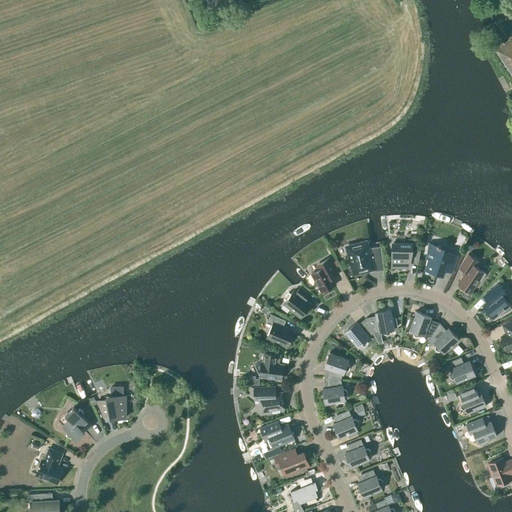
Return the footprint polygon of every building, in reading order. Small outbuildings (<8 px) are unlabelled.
[(232,0),(206,0),(211,12),(233,3),(232,0)] [(511,36),(508,39),(509,40),(504,43),(503,42),(494,48),(511,75),(511,36)] [(368,248),(366,241),(346,247),(353,274),(373,268),(382,267),(384,281),(385,281),(380,246),(372,247),(368,248)] [(428,243),(428,248),(426,258),(428,259),(426,270),(443,275),(445,270),(452,272),(457,255),(443,250),(444,248),(440,247),(440,246),(437,245),(437,246),(428,243)] [(418,262),(420,250),(412,249),(412,245),(391,245),(391,267),(409,267),(410,262),(418,262)] [(480,281),(486,273),(475,266),(478,261),(468,254),(459,267),(465,272),(457,284),(470,293),(479,280),(480,281)] [(321,292),(335,284),(332,278),(337,275),(328,258),(320,263),(322,267),(311,273),(321,292)] [(500,315),(511,309),(509,305),(510,304),(509,303),(507,295),(499,284),(483,296),(487,302),(482,306),(492,318),(499,313),(500,315)] [(309,294),(300,287),(296,292),(293,290),(290,294),(288,292),(284,298),(286,300),(283,303),(301,317),(311,304),(305,300),(309,294)] [(367,321),(373,333),(379,331),(379,332),(383,331),(384,334),(387,334),(389,332),(390,330),(394,329),(393,327),(397,326),(395,318),(392,319),(390,310),(391,310),(391,309),(375,312),(376,319),(367,321)] [(430,337),(437,325),(428,322),(430,316),(415,311),(416,312),(413,320),(410,319),(407,327),(410,328),(410,330),(413,331),(413,334),(415,336),(418,336),(420,334),(424,335),(424,334),(430,337)] [(287,346),(293,331),(282,326),(284,320),(271,314),(268,320),(273,322),(266,338),(267,337),(275,340),(275,341),(287,346)] [(368,336),(373,333),(367,321),(360,327),(356,322),(344,332),(345,332),(357,347),(360,344),(363,345),(365,345),(367,342),(366,339),(369,337),(368,336)] [(511,321),(503,325),(507,334),(501,336),(507,350),(511,348),(511,321)] [(430,337),(424,344),(427,348),(433,342),(436,344),(435,347),(436,349),(438,351),(441,350),(443,353),(458,339),(458,340),(459,340),(448,328),(443,332),(437,325),(430,337)] [(327,378),(340,379),(342,374),(343,374),(344,370),(347,370),(349,368),(349,365),(347,363),(348,360),(330,353),(330,352),(329,352),(324,367),(330,369),(327,378)] [(279,364),(279,360),(280,355),(263,353),(262,361),(261,361),(261,362),(255,365),(259,375),(259,376),(281,379),(283,364),(279,364)] [(463,363),(462,360),(460,357),(448,362),(451,368),(452,372),(450,374),(450,377),(452,378),(455,378),(456,382),(474,375),(475,376),(475,375),(469,361),(463,363)] [(341,385),(340,379),(327,378),(329,387),(322,389),(325,404),(326,404),(326,403),(345,400),(344,396),(346,395),(347,392),(345,389),(343,389),(342,385),(341,385)] [(124,395),(124,386),(110,386),(110,395),(106,395),(107,400),(98,401),(98,400),(97,400),(104,416),(105,416),(104,415),(110,412),(110,417),(125,417),(125,395),(124,395)] [(461,407),(463,409),(465,409),(467,412),(485,405),(485,406),(486,406),(480,391),(477,392),(474,386),(459,392),(462,398),(461,399),(463,402),(461,404),(461,407)] [(276,394),(276,387),(251,387),(251,388),(256,387),(260,413),(270,411),(270,410),(283,408),(283,410),(284,410),(281,393),(285,393),(285,392),(276,394)] [(78,410),(75,407),(68,413),(67,412),(58,420),(67,430),(66,432),(67,435),(70,437),(71,434),(75,438),(81,431),(83,433),(91,424),(82,415),(83,413),(83,412),(83,411),(83,410),(79,408),(78,410)] [(351,416),(348,410),(336,415),(339,421),(333,423),(339,438),(340,438),(339,437),(348,433),(349,437),(357,434),(356,430),(357,430),(356,426),(358,424),(358,421),(356,419),(353,419),(351,416)] [(484,424),(482,417),(466,423),(470,434),(474,433),(477,442),(479,442),(481,445),(488,442),(487,439),(495,435),(496,436),(490,421),(484,424)] [(280,427),(277,420),(260,428),(265,440),(269,438),(273,447),(294,439),(288,424),(280,427)] [(363,445),(360,439),(348,444),(351,450),(345,453),(351,468),(352,467),(351,466),(369,459),(368,455),(370,453),(370,451),(368,449),(365,449),(363,445)] [(58,462),(62,453),(49,448),(44,461),(41,460),(40,463),(39,463),(38,464),(39,465),(36,474),(39,475),(38,477),(46,479),(46,478),(57,482),(63,468),(56,466),(58,462)] [(297,453),(296,449),(270,459),(273,468),(284,463),(288,475),(296,472),(295,471),(308,465),(302,451),(297,453)] [(511,472),(511,458),(508,460),(508,461),(504,463),(502,457),(488,463),(496,485),(511,479),(509,474),(511,472)] [(375,475),(373,469),(361,474),(363,480),(357,483),(363,498),(364,497),(363,496),(381,489),(380,485),(382,483),(382,481),(380,479),(377,479),(376,475),(375,475)] [(317,488),(314,481),(290,491),(293,499),(291,501),(294,511),(300,511),(304,511),(300,504),(317,497),(314,489),(316,488),(317,488)] [(52,501),(52,492),(28,494),(29,511),(31,511),(59,511),(59,500),(58,500),(52,501)] [(387,505),(385,499),(373,504),(375,510),(370,511),(394,511),(394,510),(392,508),(390,508),(388,505),(387,505)]
